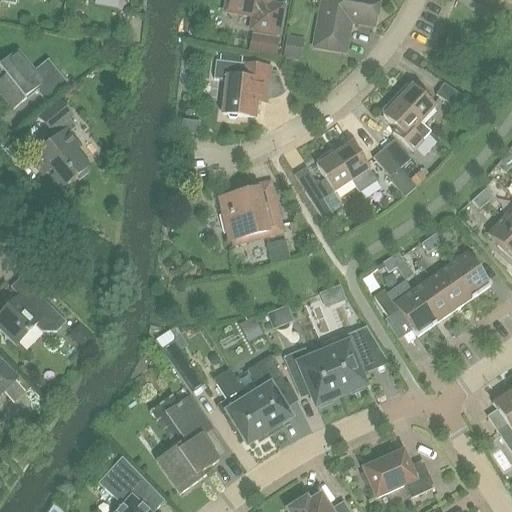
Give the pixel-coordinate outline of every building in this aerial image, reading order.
[(192,0),(190,6),(209,15),(215,0),(192,0)] [(228,0),(226,11),(254,16),(252,29),(277,34),(281,9),(268,7),(268,0),(228,0)] [(378,0),(334,0),(333,6),(322,4),(314,48),(344,53),(350,23),(374,27),(378,0)] [(279,39),(251,34),(248,53),(275,58),(279,39)] [(120,46),(93,41),(99,63),(120,46)] [(0,80),(0,93),(13,110),(36,92),(44,102),(67,84),(48,61),(34,72),(17,52),(0,65),(0,70),(5,77),(0,80)] [(266,105),(270,69),(241,65),(242,58),(220,55),(219,63),(215,63),(214,80),(227,81),(224,116),(227,116),(228,120),(236,121),(238,117),(250,119),(252,103),(266,105)] [(457,111),(465,99),(443,85),(435,97),(457,111)] [(406,86),(393,99),(420,124),(435,109),(411,87),(409,89),(406,86)] [(420,124),(393,99),(381,112),(385,115),(382,118),(396,131),(392,135),(412,153),(430,133),(420,124)] [(29,162),(42,177),(47,174),(61,191),(76,179),(78,182),(88,174),(85,171),(89,168),(75,151),(79,147),(69,134),(75,128),(68,120),(71,117),(60,103),(39,119),(51,133),(53,132),(58,138),(29,162)] [(348,146),(346,142),(331,152),(351,183),(359,194),(376,183),(351,144),(348,146)] [(393,142),(383,151),(400,170),(410,161),(393,142)] [(400,170),(383,151),(372,159),(389,179),(400,170)] [(323,201),(351,183),(331,152),(316,162),(319,166),(316,168),(326,183),(316,189),(315,187),(304,194),(323,223),(333,216),(323,201)] [(502,161),(510,168),(511,165),(511,156),(508,153),(502,161)] [(504,175),(510,168),(502,161),(496,168),(504,175)] [(417,188),(427,179),(420,172),(410,180),(417,188)] [(485,190),(478,196),(486,205),(493,198),(485,190)] [(219,217),(223,235),(227,234),(229,243),(232,242),(233,246),(282,234),(275,205),(261,208),(257,191),(219,200),(223,216),(219,217)] [(486,205),(478,196),(471,202),(479,211),(486,205)] [(511,208),(503,219),(511,227),(511,208)] [(511,227),(503,219),(488,236),(511,258),(511,227)] [(436,234),(429,239),(436,249),(443,244),(436,234)] [(436,249),(429,239),(421,244),(428,254),(436,249)] [(448,267),(471,300),(490,287),(467,254),(448,267)] [(390,260),(396,269),(404,264),(398,255),(390,260)] [(388,274),(396,269),(390,260),(382,265),(388,274)] [(471,300),(448,267),(430,280),(453,313),(471,300)] [(430,280),(412,292),(435,326),(453,313),(430,280)] [(435,326),(412,292),(394,305),(384,291),(373,298),(388,319),(398,312),(417,339),(435,326)] [(20,296),(0,315),(0,331),(4,335),(4,342),(11,342),(16,347),(35,327),(41,333),(56,333),(66,323),(38,295),(28,305),(20,296)] [(345,346),(322,356),(340,397),(349,393),(351,396),(363,391),(362,388),(364,387),(358,372),(366,369),(366,370),(368,370),(363,358),(379,351),(366,329),(342,339),(345,346)] [(173,343),(161,352),(179,378),(192,369),(173,343)] [(340,397),(322,356),(309,361),(304,350),(283,359),(292,383),(303,378),(315,407),(318,406),(319,409),(331,404),(330,401),(340,397)] [(247,399),(271,437),(283,429),(281,425),(291,419),(275,393),(285,386),(270,358),(247,372),(254,383),(252,385),(257,393),(247,399)] [(0,396),(17,379),(0,362),(0,396)] [(259,444),(271,437),(247,399),(229,371),(213,381),(226,401),(216,407),(227,424),(231,421),(247,447),(257,441),(259,444)] [(208,383),(197,389),(207,407),(218,401),(208,383)] [(511,393),(511,392),(492,405),(511,431),(500,438),(511,455),(511,393)] [(174,450),(155,464),(179,497),(202,480),(199,476),(218,462),(192,425),(202,418),(188,398),(177,405),(172,397),(148,413),(174,450)] [(0,453),(19,465),(24,457),(6,444),(0,453)] [(403,453),(363,471),(365,475),(362,476),(366,486),(369,485),(376,500),(406,487),(411,500),(434,489),(422,462),(409,468),(403,453)] [(147,511),(136,502),(149,488),(122,459),(99,485),(123,506),(118,511),(147,511)] [(291,509),(287,511),(347,511),(343,504),(330,511),(321,497),(309,504),(306,500),(302,502),(300,499),(289,506),(291,509)]
